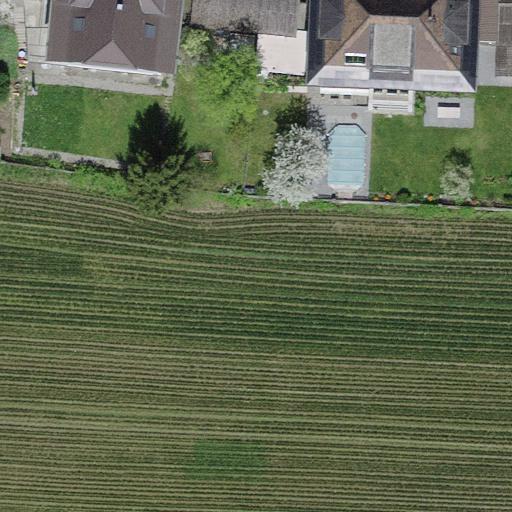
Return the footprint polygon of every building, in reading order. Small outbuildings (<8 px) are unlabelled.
[(171,0),(45,0),(37,66),(161,82),(171,0)] [(230,0),(197,0),(196,26),(228,28),(230,0)] [(294,0),(230,0),(228,28),(292,34),(294,0)] [(471,0),(304,0),(300,102),(466,109),(471,0)] [(511,0),(503,0),(500,53),(511,53),(511,0)]
